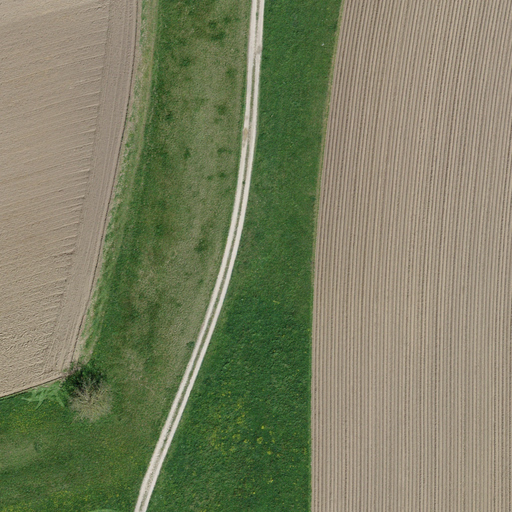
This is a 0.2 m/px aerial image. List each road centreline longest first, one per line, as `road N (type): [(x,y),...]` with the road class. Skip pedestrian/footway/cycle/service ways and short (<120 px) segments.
road 1 (track): [(142,511),(229,251),(247,172),(258,0)]
road 2 (track): [(147,0),(120,215),(83,377)]
